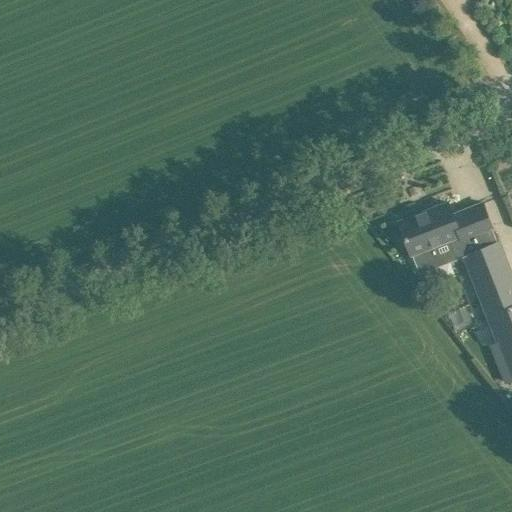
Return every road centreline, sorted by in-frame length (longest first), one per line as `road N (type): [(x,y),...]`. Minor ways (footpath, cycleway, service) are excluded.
road 1 (unclassified): [(0,312),(511,105)]
road 2 (unknown): [(465,124),(511,237)]
